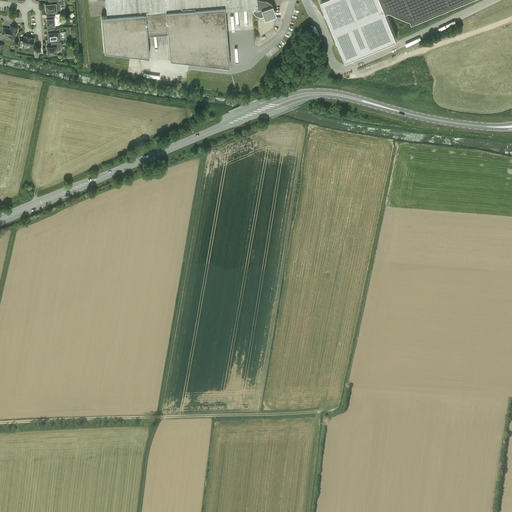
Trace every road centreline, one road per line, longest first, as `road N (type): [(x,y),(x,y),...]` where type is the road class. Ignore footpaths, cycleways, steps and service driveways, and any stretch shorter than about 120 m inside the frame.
road 1 (unclassified): [(495,0),(343,69),(331,61),(305,0)]
road 2 (primary): [(400,111),(313,90),(207,132)]
road 3 (primary): [(207,132),(305,97),(400,111)]
road 4 (primary): [(0,223),(118,169)]
road 5 (primary): [(118,169),(0,215)]
